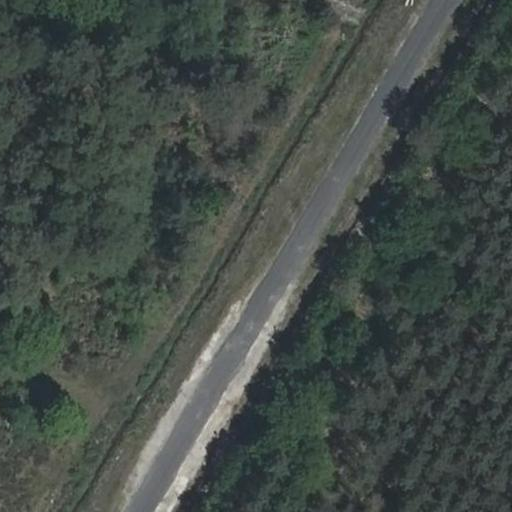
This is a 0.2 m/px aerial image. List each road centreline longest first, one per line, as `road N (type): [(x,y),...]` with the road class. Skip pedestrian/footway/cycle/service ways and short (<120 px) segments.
road 1 (unclassified): [(441,0),(139,511)]
road 2 (track): [(347,0),(115,403),(0,356)]
